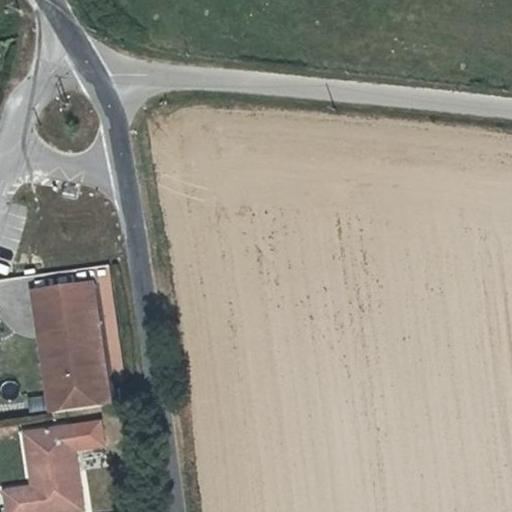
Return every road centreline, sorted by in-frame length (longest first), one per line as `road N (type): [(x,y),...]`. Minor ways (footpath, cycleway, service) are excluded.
road 1 (unclassified): [(93,72),(511,110)]
road 2 (tertiary): [(179,511),(123,169)]
road 3 (residential): [(73,38),(8,123),(1,147)]
road 4 (residential): [(1,147),(123,169)]
